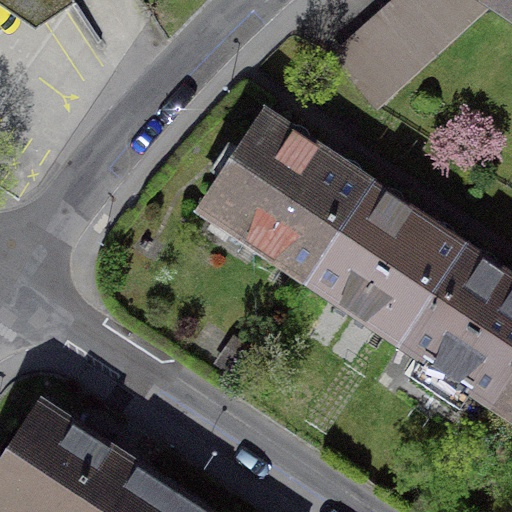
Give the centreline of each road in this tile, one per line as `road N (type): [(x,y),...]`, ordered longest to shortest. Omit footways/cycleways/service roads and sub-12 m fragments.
road 1 (residential): [(10,278),(357,511)]
road 2 (residential): [(10,278),(108,147),(253,0)]
